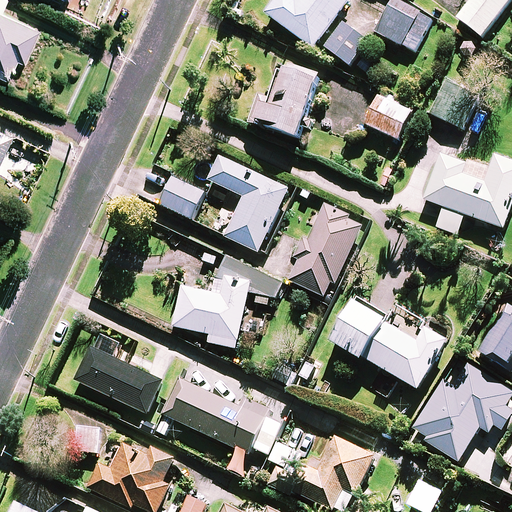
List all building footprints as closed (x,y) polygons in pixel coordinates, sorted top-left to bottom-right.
[(0,11),(5,0),(0,0),(0,74),(8,78),(17,59),(24,62),(39,29),(0,11)] [(353,1),(351,0),(296,0),(296,1),(295,0),(280,0),(268,17),(316,51),(353,1)] [(511,2),(511,0),(475,0),(460,21),(484,39),(511,2)] [(434,20),(396,1),(378,35),(416,54),(434,20)] [(327,51),(353,67),(369,43),(343,26),(327,51)] [(321,83),(286,72),(273,110),(258,105),(251,125),(301,142),(321,83)] [(482,99),(448,82),(431,115),(465,132),(482,99)] [(416,112),(380,94),(365,126),(401,144),(416,112)] [(0,155),(8,138),(0,134),(0,155)] [(511,214),(511,163),(496,157),(491,172),(443,155),(426,202),(446,209),(439,229),(459,236),(466,217),(506,231),(511,214)] [(291,191),(222,159),(212,182),(247,199),(228,239),(262,255),(291,191)] [(206,194),(173,179),(161,206),(193,222),(206,194)] [(366,226),(325,207),(289,282),(330,301),(366,226)] [(285,277),(224,264),(217,296),(185,289),(176,329),(212,337),(210,345),(239,351),(251,295),(279,301),(285,277)] [(391,319),(360,301),(336,342),(421,392),(448,345),(394,314),(391,319)] [(511,369),(511,311),(505,307),(477,351),(510,372),(511,369)] [(118,357),(97,347),(80,384),(151,416),(165,384),(116,361),(118,357)] [(276,366),(269,378),(286,387),(293,375),(276,366)] [(511,402),(511,392),(468,366),(455,387),(444,381),(412,434),(461,465),(482,430),(499,440),(511,419),(511,411),(508,409),(511,402)] [(396,388),(378,379),(372,391),(390,400),(396,388)] [(242,410),(183,382),(166,417),(240,451),(230,471),(243,477),(257,447),(271,453),(287,419),(247,400),(242,410)] [(103,431),(77,428),(75,453),(100,455),(103,431)] [(280,465),(269,488),(294,501),(297,494),(333,511),(336,511),(346,494),(358,500),(378,458),(335,437),(313,481),(280,465)] [(175,465),(128,442),(114,473),(103,468),(92,490),(134,511),(136,507),(147,511),(161,511),(173,488),(166,484),(175,465)] [(206,511),(209,507),(191,498),(184,511),(206,511)]
